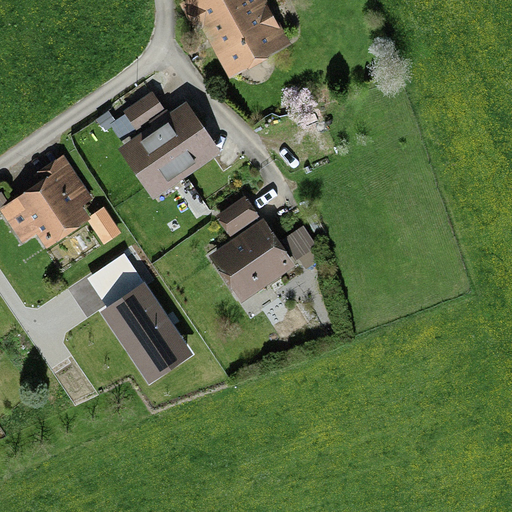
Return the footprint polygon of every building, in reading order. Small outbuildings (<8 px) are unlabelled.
[(182,0),(198,28),(203,25),(229,74),(291,41),(268,0),(182,0)] [(110,123),(123,141),(170,110),(167,105),(165,107),(153,89),(124,109),(126,112),(110,123)] [(222,149),(188,98),(170,110),(123,141),(117,145),(152,196),(222,149)] [(92,197),(63,152),(35,170),(40,178),(8,199),(2,190),(0,190),(0,206),(22,241),(37,231),(46,245),(91,216),(83,203),(92,197)] [(216,214),(231,234),(260,214),(246,193),(216,214)] [(296,264),(264,216),(209,253),(242,301),(296,264)] [(299,257),(306,267),(320,258),(313,247),(317,244),(304,224),(282,237),(296,259),(299,257)] [(40,314),(17,333),(46,368),(69,349),(59,336),(62,334),(55,326),(52,328),(40,314)]
